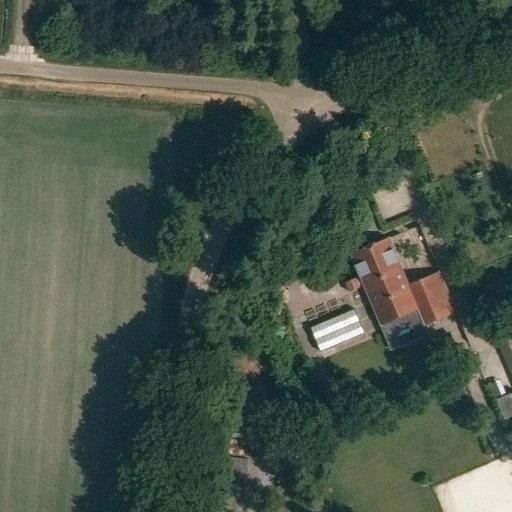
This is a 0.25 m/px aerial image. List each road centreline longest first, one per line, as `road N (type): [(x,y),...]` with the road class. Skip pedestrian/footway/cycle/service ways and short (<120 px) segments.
road 1 (track): [(249,511),(274,460),(474,355),(479,338),(368,81)]
road 2 (tertiary): [(170,511),(186,343),(203,268),(232,203),(310,113)]
road 3 (unclassified): [(0,67),(268,89),(310,113)]
road 4 (tertiary): [(310,113),(511,22)]
